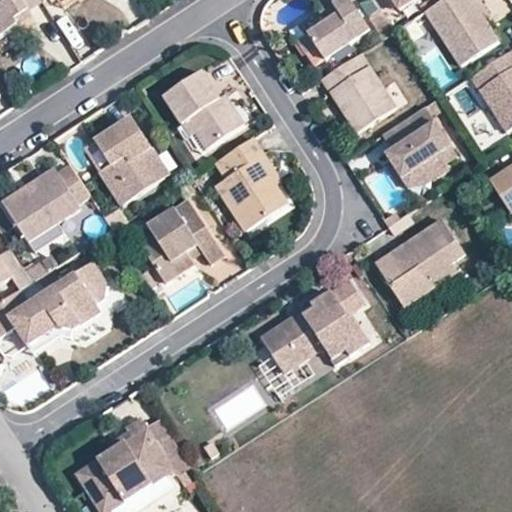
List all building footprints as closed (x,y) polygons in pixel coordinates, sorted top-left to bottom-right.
[(0,0),(0,39),(6,36),(2,31),(16,21),(43,4),(40,0),(0,0)] [(55,0),(61,9),(75,0),(55,0)] [(311,35),(329,62),(373,34),(349,0),(335,0),(319,11),(328,25),(311,35)] [(385,14),(375,0),(367,0),(360,5),(372,22),(385,14)] [(395,0),(401,9),(414,0),(395,0)] [(443,0),(426,11),(462,67),(500,41),(489,24),(477,6),(484,2),(482,0),(443,0)] [(477,6),(489,24),(494,20),(484,2),(477,6)] [(390,23),(385,14),(372,22),(377,31),(390,23)] [(2,31),(6,36),(20,27),(16,21),(2,31)] [(329,62),(311,35),(300,42),(319,69),(329,62)] [(511,51),(472,77),(507,131),(511,128),(511,51)] [(322,79),(357,133),(397,108),(361,54),(322,79)] [(199,137),(209,151),(248,126),(235,106),(230,110),(225,101),(207,74),(166,100),(185,129),(186,128),(191,125),(199,137)] [(225,101),(230,110),(235,106),(230,98),(225,101)] [(391,161),(404,179),(414,173),(415,175),(435,170),(439,177),(452,168),(449,164),(443,154),(454,147),(428,106),(383,136),(392,151),(398,147),(402,154),(391,161)] [(99,144),(135,201),(166,181),(149,155),(154,153),(134,122),(99,144)] [(186,128),(194,140),(199,137),(191,125),(186,128)] [(86,144),(98,167),(108,162),(95,138),(86,144)] [(219,187),(244,226),(263,213),(269,221),(290,206),(279,188),(271,175),(276,173),(254,138),(218,162),(229,180),(219,187)] [(387,153),(391,161),(402,154),(398,147),(392,151),(387,153)] [(443,154),(449,164),(460,156),(454,147),(443,154)] [(149,155),(166,181),(170,178),(154,153),(149,155)] [(93,200),(72,166),(59,174),(56,170),(43,179),(45,183),(7,207),(33,246),(84,212),(81,208),(93,200)] [(511,166),(492,180),(511,211),(511,166)] [(404,179),(411,189),(424,186),(439,177),(435,170),(415,175),(414,173),(404,179)] [(271,175),(279,188),(284,184),(276,173),(271,175)] [(5,203),(7,207),(45,183),(43,179),(5,203)] [(144,246),(170,286),(201,267),(197,262),(193,254),(203,247),(208,255),(215,266),(228,258),(192,203),(151,229),(157,238),(144,246)] [(263,213),(244,226),(269,221),(263,213)] [(394,252),(377,265),(406,308),(437,288),(430,277),(452,263),(468,252),(446,219),(404,247),(409,255),(400,261),(394,252)] [(138,238),(144,246),(157,238),(151,229),(138,238)] [(193,254),(197,262),(208,255),(203,247),(193,254)] [(404,247),(394,252),(400,261),(409,255),(404,247)] [(0,288),(15,278),(0,255),(0,288)] [(26,270),(33,282),(49,272),(42,260),(26,270)] [(459,274),(452,263),(430,277),(437,288),(459,274)] [(42,297),(66,332),(73,331),(101,314),(95,304),(102,300),(106,284),(93,264),(42,297)] [(273,357),(284,374),(302,362),(323,349),(332,361),(348,352),(351,357),(372,343),(356,318),(351,322),(348,317),(353,314),(366,305),(352,283),(314,307),(317,311),(294,326),(290,322),(262,340),(273,357)] [(0,303),(0,337),(16,327),(29,347),(39,341),(41,331),(54,323),(59,330),(66,332),(42,297),(31,304),(21,290),(0,303)] [(290,322),(294,326),(317,311),(314,307),(290,322)] [(262,364),(278,390),(308,372),(302,362),(284,374),(273,357),(262,364)] [(192,467),(161,420),(148,429),(142,419),(126,429),(133,440),(83,472),(80,483),(99,511),(112,511),(175,472),(178,476),(192,467)]
